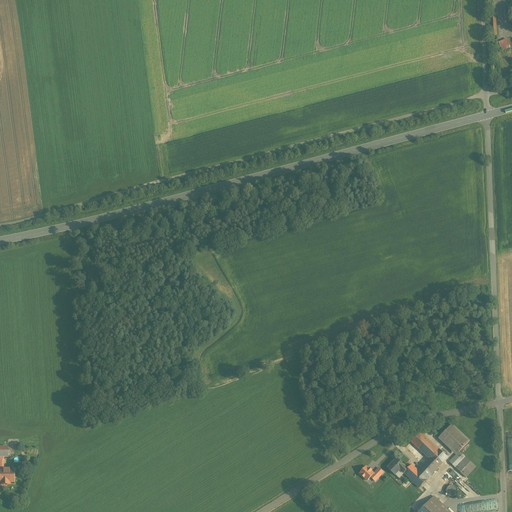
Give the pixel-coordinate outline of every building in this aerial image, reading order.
[(497,0),(490,0),(491,35),(499,35),(497,0)] [(498,42),(502,51),(511,47),(507,38),(498,42)] [(469,441),(452,425),(441,436),(459,452),(467,444),(469,441)] [(412,465),(408,469),(404,473),(412,482),(419,488),(448,458),(439,450),(438,450),(420,432),(411,442),(429,459),(418,471),(412,465)] [(8,446),(0,446),(0,484),(16,484),(16,467),(4,467),(4,458),(8,458),(8,446)] [(462,454),(459,452),(449,462),(465,478),(467,477),(476,467),(462,454)] [(404,473),(408,469),(397,459),(388,469),(395,476),(400,470),(404,473)] [(369,469),(366,467),(360,474),(367,481),(371,477),(374,474),(371,472),(372,471),(370,469),(369,469)] [(445,474),(459,489),(463,485),(453,474),(455,472),(451,468),(445,474)] [(379,469),(374,474),(371,477),(375,482),(383,473),(383,472),(379,469)] [(450,486),(448,488),(447,489),(447,492),(447,494),(448,495),(450,496),(452,497),(454,496),(456,495),(457,494),(458,492),(458,490),(457,488),(455,487),(454,486),(451,486),(450,486)] [(434,497),(419,511),(446,511),(445,511),(447,509),(434,497)]
